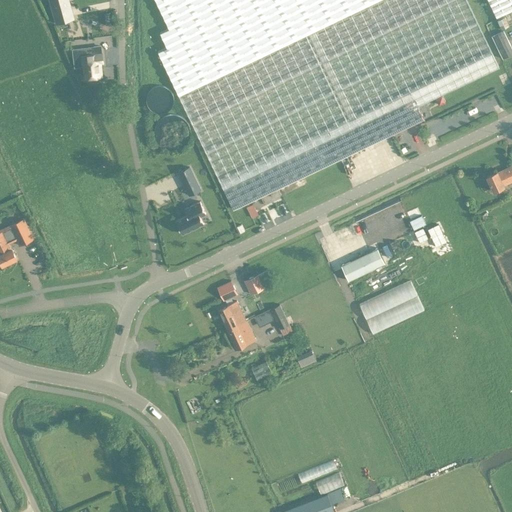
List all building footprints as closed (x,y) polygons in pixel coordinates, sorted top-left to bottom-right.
[(70,0),(51,0),(57,19),(74,15),(70,0)] [(157,0),(169,24),(161,29),(167,42),(158,46),(234,204),(251,196),(423,114),(417,103),(418,103),(421,101),(500,64),(469,0),(157,0)] [(511,0),(490,0),(498,15),(511,8),(511,0)] [(83,24),(80,14),(68,17),(71,27),(83,24)] [(510,23),(506,14),(499,17),(503,26),(510,23)] [(493,32),(503,55),(511,50),(511,43),(504,27),(493,32)] [(86,74),(87,74),(100,72),(99,66),(101,66),(101,59),(103,58),(101,42),(94,43),(95,49),(74,52),(75,62),(84,61),(86,74)] [(403,141),(413,140),(411,132),(402,133),(403,141)] [(511,162),(498,169),(498,168),(488,173),(494,187),(504,182),(504,181),(511,177),(511,162)] [(179,169),(185,181),(190,179),(194,188),(201,185),(190,163),(179,169)] [(206,209),(201,197),(185,205),(188,211),(177,217),(183,230),(205,219),(201,212),(206,209)] [(254,200),(247,202),(252,214),(259,211),(254,200)] [(422,211),(410,217),(414,225),(426,220),(422,211)] [(17,236),(20,241),(34,234),(25,215),(10,221),(17,236)] [(436,242),(447,237),(439,220),(428,225),(436,242)] [(17,236),(10,221),(2,226),(0,226),(0,255),(3,262),(18,255),(13,245),(12,245),(9,240),(17,236)] [(424,223),(415,228),(420,238),(429,234),(424,223)] [(378,244),(342,261),(349,276),(385,259),(378,244)] [(265,284),(258,270),(245,276),(252,290),(265,284)] [(232,277),(218,283),(224,296),(238,290),(232,277)] [(411,277),(360,301),(373,330),(425,306),(411,277)] [(238,297),(219,306),(229,325),(247,316),(241,305),(238,297)] [(281,325),(290,320),(280,300),(255,312),(260,323),(276,315),(281,325)] [(247,316),(229,325),(238,344),(256,336),(247,316)] [(313,349),(299,355),(302,363),(317,356),(313,349)] [(273,369),(267,358),(253,365),(258,376),(273,369)] [(327,491),(310,498),(282,509),(283,511),(329,511),(335,510),(327,491)]
